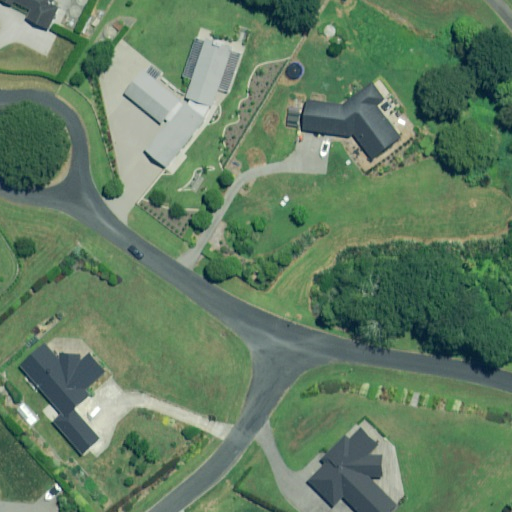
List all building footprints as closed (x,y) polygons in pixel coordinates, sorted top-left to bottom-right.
[(2,0),(12,5),(13,1),(31,10),(26,20),(46,30),(57,8),(39,0),(2,0)] [(212,106),(229,52),(203,44),(186,98),(212,106)] [(180,100),(141,70),(123,94),(163,124),(180,100)] [(343,106),(307,100),(303,130),(349,136),(352,133),(373,159),(401,136),(377,106),(384,99),(371,83),(343,106)] [(186,105),(145,152),(163,167),(204,121),(186,105)] [(53,424),(81,455),(99,439),(73,409),(90,394),(84,387),(104,370),(89,353),(79,361),(80,355),(61,353),(60,363),(45,346),(21,367),(63,415),(53,424)] [(326,465),(309,482),(333,506),(344,495),(360,511),(388,511),(396,505),(370,480),(379,480),(379,455),(368,454),(376,445),(360,430),(350,441),(345,437),(322,461),(326,465)]
